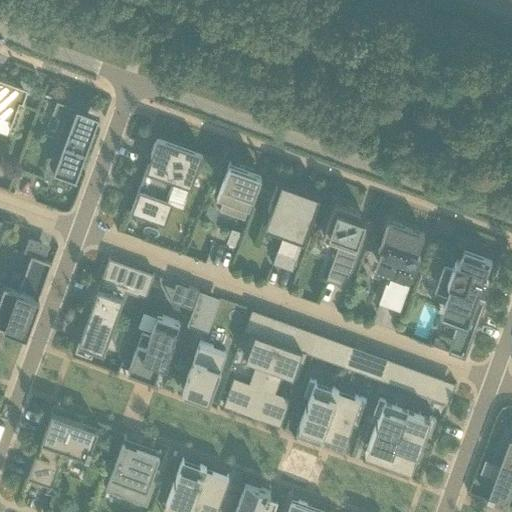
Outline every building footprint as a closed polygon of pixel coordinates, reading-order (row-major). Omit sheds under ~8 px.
[(0,117),(11,121),(9,127),(10,127),(19,103),(22,104),(23,103),(19,102),(23,90),(13,87),(13,84),(0,79),(0,117)] [(53,171),(72,178),(75,179),(94,128),(98,115),(56,100),(52,113),(66,118),(58,141),(63,143),(53,171)] [(147,162),(130,210),(164,222),(170,207),(164,205),(167,198),(182,204),(192,178),(193,176),(202,153),(157,136),(156,137),(150,154),(157,156),(154,164),(147,162)] [(216,197),(223,199),(219,210),(244,219),(259,177),(252,175),(254,172),(229,163),(216,197)] [(319,196),(304,190),(303,193),(276,183),(267,208),(271,209),(265,227),(283,233),(303,241),(319,196)] [(322,236),(341,243),(334,264),(331,263),(326,279),(345,286),(361,243),(365,232),(361,231),(365,219),(357,217),(359,210),(334,201),(322,236)] [(375,267),(389,272),(391,273),(388,283),(385,283),(378,302),(399,310),(419,254),(417,253),(423,233),(388,221),(378,250),(381,251),(375,267)] [(234,246),(239,231),(231,228),(226,243),(234,246)] [(283,233),(277,250),(297,257),(303,241),(283,233)] [(31,255),(44,259),(49,245),(29,238),(23,252),(31,255)] [(207,259),(223,265),(228,249),(212,243),(207,259)] [(440,316),(458,322),(450,345),(435,339),(433,345),(464,357),(485,300),(477,297),(480,289),(482,290),(487,276),(485,275),(491,258),(464,248),(459,261),(455,259),(452,267),(444,264),(434,292),(447,296),(440,316)] [(292,271),(297,257),(277,250),(272,263),(292,271)] [(0,293),(0,324),(25,334),(51,262),(44,259),(31,255),(18,289),(4,284),(0,293)] [(93,350),(103,353),(105,346),(125,291),(126,291),(145,298),(146,296),(148,290),(154,274),(111,258),(109,257),(75,351),(91,357),(91,355),(93,350)] [(280,288),(286,272),(271,267),(266,283),(280,288)] [(175,281),(168,300),(181,305),(188,286),(175,281)] [(188,286),(181,305),(192,309),(199,290),(188,286)] [(219,297),(199,290),(192,309),(191,313),(206,318),(211,320),(219,297)] [(191,313),(187,325),(202,331),(206,318),(191,313)] [(142,331),(127,371),(153,380),(159,363),(165,365),(175,338),(173,337),(179,322),(157,314),(150,334),(142,331)] [(251,415),(285,322),(274,317),(266,337),(250,331),(245,345),(249,347),(245,359),(255,363),(248,382),(233,377),(223,405),(251,415)] [(297,326),(285,322),(251,415),(279,426),(290,397),(275,392),(282,372),(297,378),(306,352),(290,346),(297,326)] [(225,350),(199,341),(182,390),(208,399),(225,350)] [(349,356),(353,346),(341,342),(338,352),(349,356)] [(367,351),(353,346),(349,356),(345,366),(359,371),(367,351)] [(417,381),(420,371),(409,367),(405,377),(417,381)] [(420,371),(417,381),(413,391),(427,396),(434,376),(420,371)] [(307,401),(296,432),(318,440),(321,432),(337,389),(309,379),(302,400),(307,401)] [(366,399),(337,389),(321,432),(318,440),(342,448),(352,422),(357,424),(366,399)] [(392,452),(408,408),(379,398),(373,414),(378,416),(366,451),(389,459),(392,452)] [(408,408),(392,452),(414,460),(424,433),(429,435),(435,418),(408,408)] [(38,446),(26,478),(30,479),(51,487),(65,449),(87,457),(89,452),(96,432),(98,428),(62,415),(54,412),(51,411),(38,446)] [(137,442),(136,446),(124,442),(126,438),(124,437),(105,490),(107,491),(108,488),(146,501),(144,505),(146,505),(159,471),(153,469),(160,451),(137,442)] [(511,438),(509,437),(486,499),(505,506),(511,489),(511,438)] [(189,511),(203,475),(206,467),(182,458),(165,504),(187,511),(189,511)] [(215,509),(228,475),(206,467),(203,475),(189,511),(220,511),(221,511),(215,509)] [(273,511),(277,502),(267,498),(270,490),(245,482),(234,511),(273,511)] [(323,511),(306,506),(307,504),(291,498),(286,511),(323,511)]
